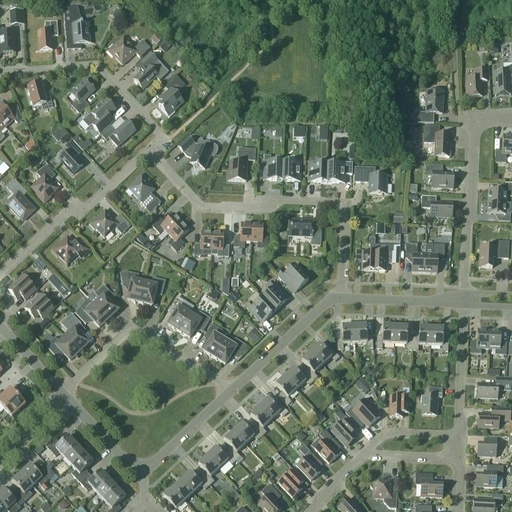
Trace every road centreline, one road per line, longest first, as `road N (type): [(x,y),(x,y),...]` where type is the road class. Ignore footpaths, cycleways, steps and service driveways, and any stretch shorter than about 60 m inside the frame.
road 1 (residential): [(151,154),(198,206),(344,205),(340,298)]
road 2 (residential): [(0,79),(94,66),(165,142),(151,154)]
road 3 (residential): [(464,296),(474,120),(510,119)]
road 4 (residential): [(64,396),(130,329),(230,391)]
road 5 (residential): [(0,272),(63,213),(90,206),(151,154)]
road 6 (unclassified): [(230,391),(330,298),(340,298)]
road 7 (residential): [(461,436),(464,305)]
road 8 (unclassified): [(139,475),(230,391)]
